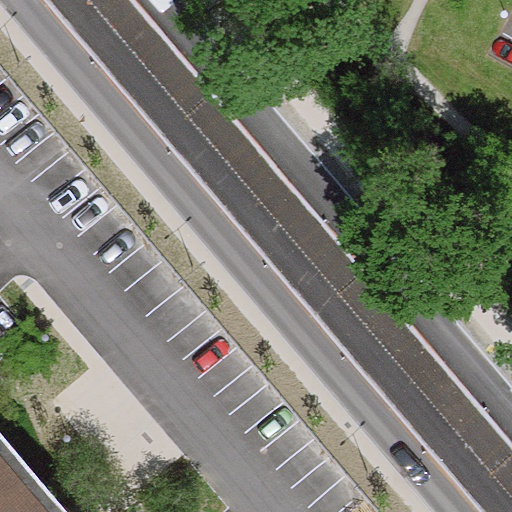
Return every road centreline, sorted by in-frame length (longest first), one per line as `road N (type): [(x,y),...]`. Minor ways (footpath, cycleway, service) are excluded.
road 1 (primary): [(24,0),(457,511)]
road 2 (primary): [(511,415),(156,0)]
